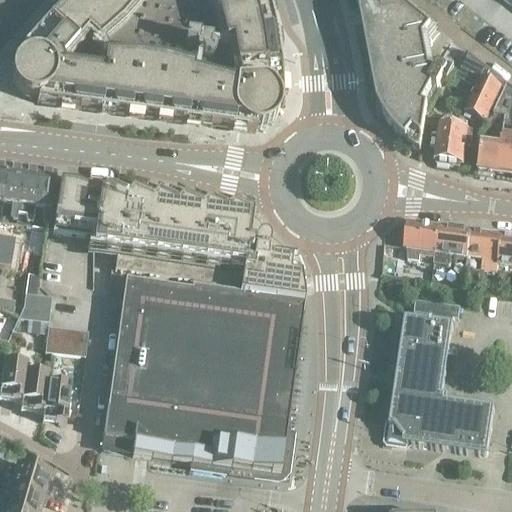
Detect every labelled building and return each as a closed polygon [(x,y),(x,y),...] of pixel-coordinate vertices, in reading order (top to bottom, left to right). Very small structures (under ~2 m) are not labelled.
[(34,102),(37,102),(36,105),(36,106),(254,136),(254,135),(254,131),(258,131),(276,115),(276,111),(280,111),(281,111),(279,70),(275,39),(267,8),(263,0),(57,0),(12,53),(13,53),(21,61),(20,61),(17,63),(16,64),(14,67),(14,68),(12,70),(12,72),(11,75),(10,77),(10,79),(10,82),(11,85),(11,86),(12,88),(13,90),(14,92),(15,94),(17,96),(20,98),(21,99),(23,100),(26,101),(28,102),(31,102),(34,102)] [(354,0),(355,0),(358,11),(359,14),(394,4),(392,0),(354,0)] [(414,152),(419,156),(420,155),(419,154),(426,115),(447,76),(438,71),(434,79),(429,75),(423,44),(431,34),(404,12),(408,8),(398,0),(392,0),(394,4),(359,14),(377,107),(378,110),(381,116),(384,121),(387,126),(391,131),(393,133),(397,138),(399,140),(404,145),(406,147),(411,150),(414,152)] [(510,9),(511,6),(511,0),(501,0),(500,1),(510,9)] [(484,126),(501,91),(504,93),(506,88),(507,87),(467,54),(453,80),(476,91),(464,116),(484,126)] [(477,172),(511,177),(511,91),(508,89),(501,139),(492,137),(491,145),(485,144),(484,150),(480,150),(477,172)] [(461,166),(463,150),(470,150),(472,133),(466,132),(466,127),(453,125),(454,120),(446,119),(440,123),(440,129),(439,129),(437,147),(434,163),(437,163),(436,167),(449,168),(449,165),(461,166)] [(8,170),(3,206),(11,207),(10,219),(12,223),(16,223),(18,208),(17,208),(23,172),(8,170)] [(17,208),(18,208),(27,209),(25,221),(28,225),(32,226),(34,210),(35,204),(39,174),(23,172),(17,208)] [(39,174),(35,204),(34,210),(42,211),(41,223),(43,227),(47,228),(54,176),(39,174)] [(204,287),(203,294),(303,308),(304,305),(301,278),(295,262),(251,227),(253,218),(228,209),(60,187),(53,237),(117,244),(113,274),(204,287)] [(435,256),(439,230),(406,226),(403,252),(407,253),(406,264),(418,265),(419,259),(434,261),(434,256),(435,256)] [(466,260),(469,235),(439,230),(435,256),(434,256),(434,261),(433,267),(449,269),(450,258),(466,260)] [(30,240),(42,242),(43,234),(31,232),(30,240)] [(469,235),(466,260),(482,263),(480,273),(496,275),(497,269),(501,239),(469,235)] [(0,270),(1,270),(9,272),(14,242),(0,239),(0,270)] [(511,271),(511,240),(501,239),(497,269),(511,271)] [(281,476),(303,308),(203,294),(123,284),(121,297),(119,296),(118,305),(117,305),(116,313),(119,313),(106,406),(107,406),(102,442),(132,445),(132,457),(281,476)] [(22,312),(49,315),(50,302),(24,299),(22,312)] [(14,305),(0,302),(0,314),(11,319),(14,305)] [(415,316),(414,324),(404,322),(387,439),(394,448),(465,458),(485,461),(486,459),(493,413),(441,405),(452,329),(451,329),(452,321),(457,322),(459,310),(415,304),(413,316),(415,316)] [(49,315),(22,312),(17,324),(47,328),(49,315)] [(57,359),(59,334),(47,332),(44,357),(57,359)] [(69,360),(72,335),(59,334),(57,359),(69,360)] [(72,335),(69,360),(84,362),(87,337),(72,335)] [(0,405),(21,408),(24,380),(25,372),(1,369),(0,380),(0,405)] [(24,380),(21,408),(19,417),(41,420),(42,420),(46,391),(47,391),(48,383),(24,380)] [(42,420),(41,420),(40,427),(65,430),(69,394),(47,391),(46,391),(42,420)] [(7,492),(42,502),(48,480),(14,470),(7,492)] [(1,511),(38,511),(42,502),(7,492),(1,511)]
